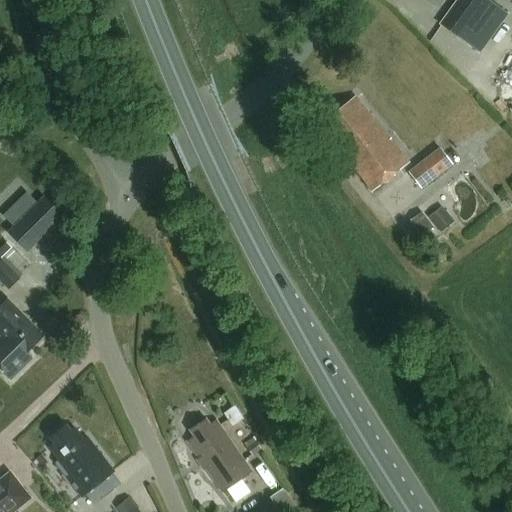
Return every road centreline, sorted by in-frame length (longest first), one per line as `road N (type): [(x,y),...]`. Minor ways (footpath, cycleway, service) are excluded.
road 1 (trunk): [(407,511),(267,270),(145,0)]
road 2 (unclassified): [(175,511),(96,329),(92,293),(107,235),(136,186)]
road 3 (unclassified): [(136,186),(280,75),(334,0)]
road 4 (unclassified): [(136,186),(76,131),(41,0)]
